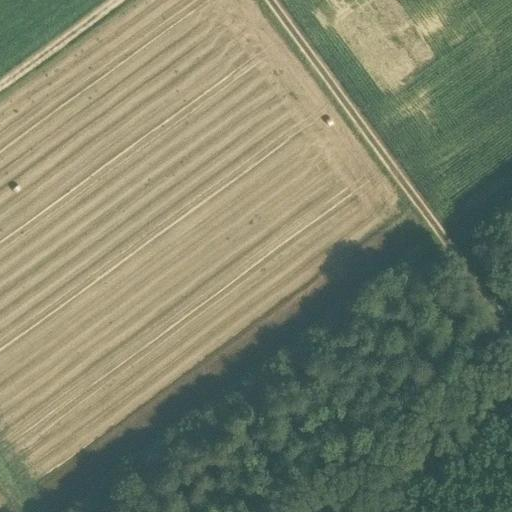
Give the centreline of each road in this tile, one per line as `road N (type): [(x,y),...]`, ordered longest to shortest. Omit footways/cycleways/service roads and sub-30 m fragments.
road 1 (track): [(511,333),(269,0)]
road 2 (track): [(0,89),(124,0)]
